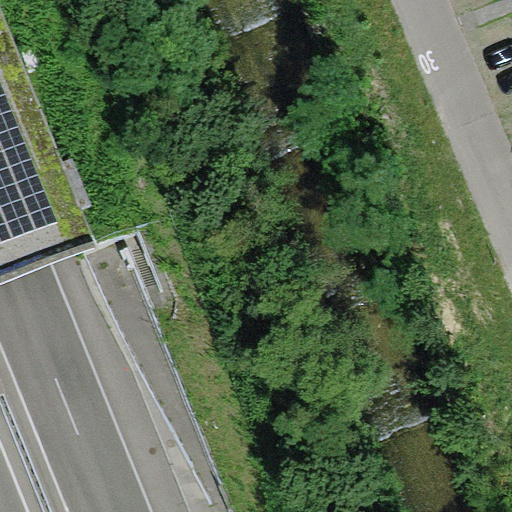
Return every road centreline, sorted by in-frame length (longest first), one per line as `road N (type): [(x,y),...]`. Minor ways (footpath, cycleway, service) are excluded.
road 1 (motorway): [(107,511),(0,246)]
road 2 (residential): [(413,0),(511,249)]
